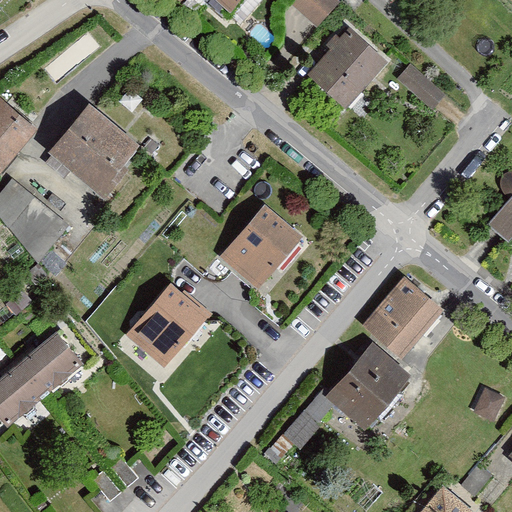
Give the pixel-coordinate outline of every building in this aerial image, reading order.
[(245,0),(204,0),(228,20),(245,0)] [(330,0),(292,0),(288,5),(313,28),(334,4),(330,0)] [(347,30),(302,79),(338,112),(383,64),(347,30)] [(441,96),(408,66),(395,81),(427,111),(441,96)] [(0,164),(31,125),(0,100),(0,164)] [(133,143),(87,104),(46,152),(92,191),(133,143)] [(511,161),(495,181),(509,193),(484,221),(511,245),(511,244),(511,161)] [(65,229),(8,178),(0,188),(0,216),(33,263),(65,229)] [(297,235),(260,205),(215,258),(252,288),(297,235)] [(440,310),(402,278),(360,326),(399,358),(440,310)] [(205,316),(167,285),(124,338),(161,369),(205,316)] [(77,363),(51,331),(0,372),(0,421),(2,425),(77,363)] [(406,377),(370,345),(324,397),(360,428),(406,377)] [(500,398),(480,389),(470,410),(490,419),(500,398)] [(23,431),(47,405),(38,396),(13,422),(23,431)] [(331,409),(315,396),(264,457),(279,470),(331,409)] [(464,511),(437,489),(417,511),(464,511)]
